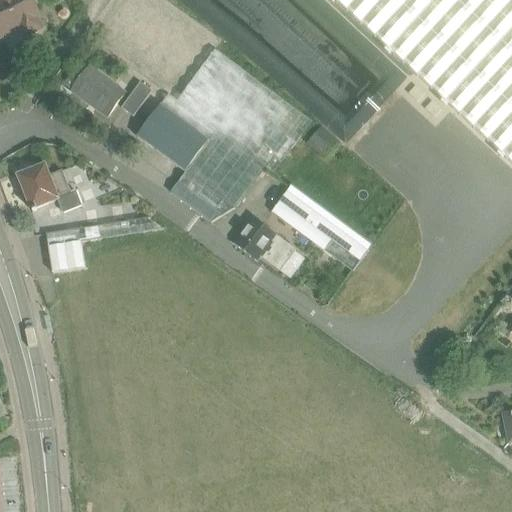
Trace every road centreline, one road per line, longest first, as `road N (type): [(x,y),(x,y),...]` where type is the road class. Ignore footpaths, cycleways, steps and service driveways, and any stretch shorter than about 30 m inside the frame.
road 1 (unclassified): [(0,134),(38,128),(64,138),(418,381),(456,390),(511,388)]
road 2 (secondary): [(47,511),(38,424),(0,274)]
